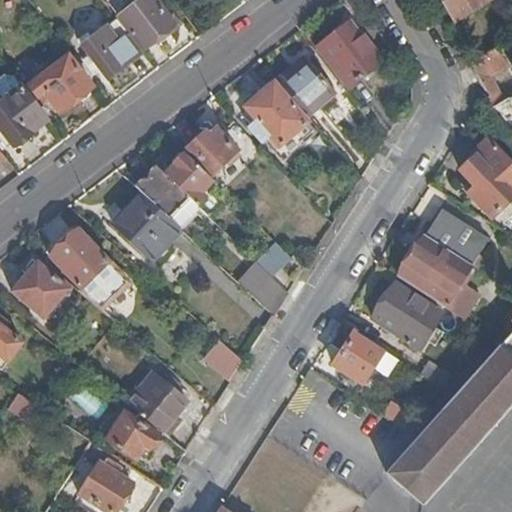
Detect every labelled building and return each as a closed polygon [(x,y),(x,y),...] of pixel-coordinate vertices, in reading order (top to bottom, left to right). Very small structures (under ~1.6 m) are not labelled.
[(155,0),(128,0),(129,1),(125,4),(130,10),(119,18),(143,50),(175,26),(155,0)] [(442,0),(454,20),(489,0),(442,0)] [(142,52),(117,20),(94,38),(83,47),(107,78),(129,62),(130,64),(140,56),(139,54),(142,52)] [(383,61),(354,21),(319,47),(349,87),(383,61)] [(83,47),(94,38),(90,33),(79,41),(83,47)] [(483,101),(506,138),(511,134),(511,96),(504,100),(491,78),(506,69),(495,49),(469,64),(489,96),(483,101)] [(92,88),(69,56),(29,86),(38,98),(45,93),(59,112),(92,88)] [(306,58),(278,81),(308,116),(335,93),(306,58)] [(5,76),(0,79),(0,95),(4,101),(22,87),(13,76),(5,76)] [(270,137),(279,148),(287,141),(295,150),(317,133),(274,82),(258,96),(257,99),(246,108),(257,122),(249,128),(262,143),(270,137)] [(0,104),(0,130),(14,148),(16,147),(20,148),(31,140),(31,136),(32,134),(31,132),(47,120),(22,87),(4,101),(0,104)] [(217,130),(209,138),(205,135),(204,136),(199,135),(190,144),(191,148),(190,149),(213,174),(225,162),(229,166),(241,155),(217,130)] [(473,154),(476,157),(477,156),(481,160),(496,146),(490,139),(473,154)] [(287,141),(279,148),(275,151),(283,161),(295,150),(287,141)] [(477,156),(476,157),(462,171),(475,187),(469,193),(492,218),(511,199),(511,163),(496,146),(481,160),(477,156)] [(174,165),(165,174),(190,198),(198,207),(207,198),(203,194),(207,190),(214,182),(185,154),(183,156),(179,155),(173,160),(174,165)] [(159,169),(138,189),(142,193),(170,219),(190,198),(165,174),(159,169)] [(208,216),(221,204),(207,190),(203,194),(207,198),(198,207),(200,209),(208,216)] [(170,219),(142,193),(114,224),(148,256),(158,245),(164,250),(182,230),(181,229),(170,219)] [(170,219),(181,229),(200,209),(198,207),(190,198),(170,219)] [(511,237),(497,228),(488,241),(442,211),(399,278),(464,319),(491,278),(511,291),(511,237)] [(81,289),(82,288),(109,263),(110,262),(80,230),(51,257),(69,276),(81,289)] [(284,265),(289,256),(275,243),(269,249),(264,245),(252,258),(257,263),(272,278),(284,265)] [(158,245),(148,256),(154,261),(164,250),(158,245)] [(69,276),(51,257),(45,263),(65,280),(69,276)] [(45,263),(41,259),(37,264),(61,284),(65,280),(45,263)] [(109,263),(82,288),(86,292),(112,266),(109,263)] [(237,282),(263,306),(280,286),(272,278),(257,263),(237,282)] [(61,284),(37,264),(12,294),(44,319),(69,290),(61,284)] [(442,314),(395,284),(373,318),(420,349),(442,314)] [(511,314),(502,329),(496,342),(503,349),(461,396),(389,476),(421,505),(422,504),(467,455),(511,404),(511,314)] [(0,325),(5,330),(9,324),(0,316),(0,325)] [(0,357),(6,362),(21,343),(5,330),(0,325),(0,357)] [(384,351),(355,332),(334,364),(362,383),(373,368),(384,351)] [(244,363),(219,341),(205,358),(228,380),(244,363)] [(388,377),(399,360),(384,351),(373,368),(388,377)] [(441,388),(452,377),(429,362),(420,374),(441,388)] [(137,390),(125,404),(151,425),(162,434),(174,419),(187,403),(153,374),(139,391),(137,390)] [(20,396),(11,410),(31,422),(39,408),(20,396)] [(151,425),(125,404),(120,411),(124,414),(109,438),(106,441),(136,461),(144,448),(149,451),(159,436),(148,428),(151,425)] [(384,416),(405,429),(411,418),(391,405),(384,416)] [(124,414),(120,411),(109,422),(102,432),(109,438),(124,414)] [(180,423),(174,419),(162,434),(167,438),(180,423)] [(112,471),(115,466),(107,461),(104,466),(100,464),(80,495),(106,511),(116,511),(133,485),(112,471)]
